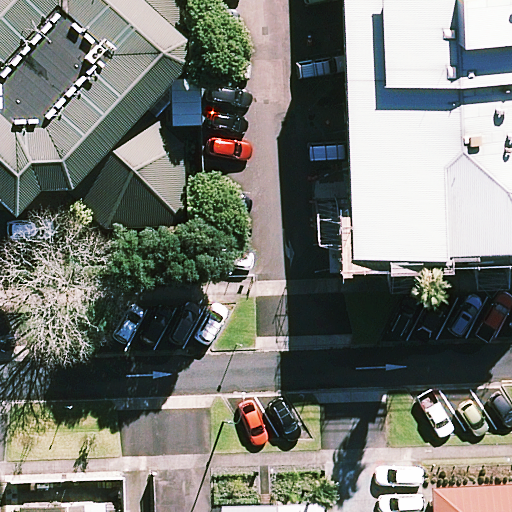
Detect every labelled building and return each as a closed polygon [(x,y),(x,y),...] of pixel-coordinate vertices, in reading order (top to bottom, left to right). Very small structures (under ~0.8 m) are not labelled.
[(0,0),(0,211),(1,213),(25,187),(56,186),(98,227),(180,224),(175,144),(134,104),(170,64),(169,0),(0,0)] [(511,0),(324,0),(332,227),(511,220),(511,0)] [(104,511),(104,478),(14,481),(15,511),(104,511)] [(323,511),(323,479),(217,483),(218,511),(323,511)] [(511,511),(511,483),(425,486),(426,511),(511,511)]
